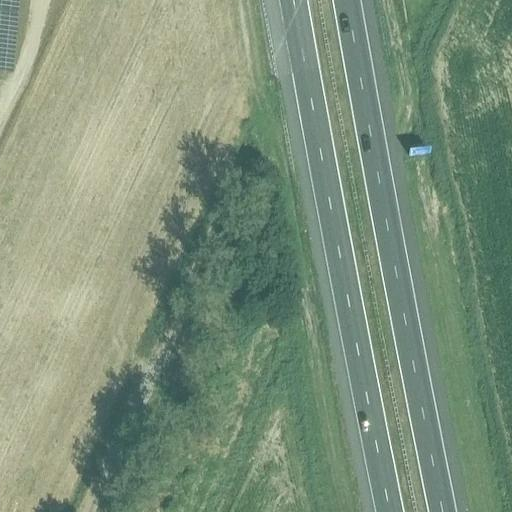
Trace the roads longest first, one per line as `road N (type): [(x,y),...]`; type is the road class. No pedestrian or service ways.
road 1 (motorway): [(293,0),(390,511)]
road 2 (motorway): [(442,511),(346,0)]
road 3 (unclassified): [(90,511),(237,194)]
